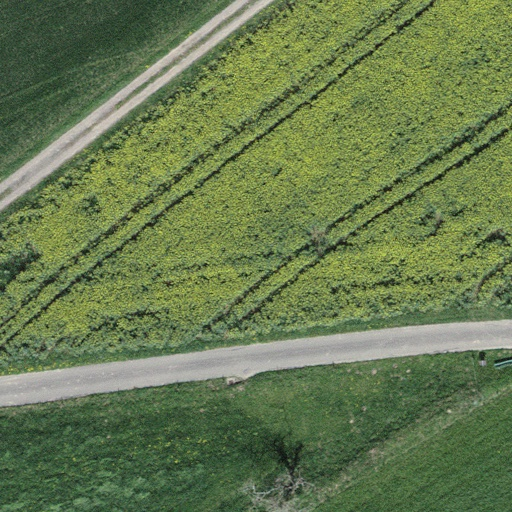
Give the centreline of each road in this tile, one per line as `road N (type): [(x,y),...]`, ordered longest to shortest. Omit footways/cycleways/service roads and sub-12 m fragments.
road 1 (unclassified): [(511,334),(0,391)]
road 2 (track): [(0,193),(262,0)]
